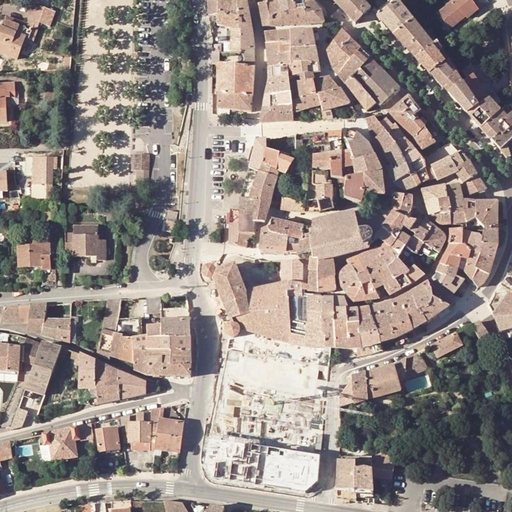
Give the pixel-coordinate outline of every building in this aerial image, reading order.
[(284,14),(280,2),(279,0),(256,0),(257,5),(263,28),(271,27),(269,18),(280,15),(284,14)] [(305,17),(321,12),(312,0),(287,0),(280,2),(284,14),(304,10),(305,17)] [(371,10),(362,0),(361,0),(332,0),(357,23),(370,10),(371,10)] [(376,17),(397,1),(396,0),(390,0),(377,11),(374,8),(373,13),(376,17)] [(459,0),(455,3),(453,1),(437,14),(449,29),(465,16),(464,15),(476,6),(470,0),(459,0)] [(393,35),(413,21),(397,1),(376,17),(393,35)] [(218,17),(218,3),(208,2),(209,17),(218,17)] [(218,3),(218,17),(218,23),(217,26),(232,29),(232,42),(232,53),(240,53),(242,51),(242,30),(241,30),(238,3),(231,3),(218,3)] [(242,30),(242,51),(255,51),(253,31),(247,3),(238,3),(241,30),(242,30)] [(476,6),(464,15),(465,16),(467,19),(479,10),(476,6)] [(50,26),(55,12),(44,7),(31,7),(26,18),(40,23),(40,22),(50,26)] [(304,10),(284,14),(280,15),(282,27),(325,24),(321,12),(305,17),(304,10)] [(269,18),(271,27),(282,27),(280,15),(269,18)] [(9,22),(19,26),(24,28),(26,24),(10,17),(9,22)] [(25,21),(27,22),(35,24),(32,31),(29,39),(26,37),(23,46),(27,47),(29,40),(33,42),(34,40),(40,23),(26,18),(25,21)] [(413,21),(393,35),(416,60),(433,46),(413,21)] [(19,26),(9,22),(8,25),(6,29),(17,33),(19,26)] [(24,28),(32,31),(35,24),(27,22),(26,24),(24,28)] [(290,33),(291,44),(291,50),(306,50),(306,49),(315,48),(312,31),(307,31),(290,33)] [(340,51),(350,39),(342,31),(327,51),(330,63),(340,51)] [(450,41),(456,48),(468,39),(462,31),(450,41)] [(291,44),(290,33),(264,35),(265,44),(279,44),(291,44)] [(361,49),(350,39),(340,51),(352,60),(361,49)] [(45,44),(34,40),(33,42),(31,47),(42,51),(45,44)] [(429,74),(449,60),(446,56),(437,42),(433,46),(416,60),(429,74)] [(279,44),(265,44),(268,68),(281,67),(280,51),(279,44)] [(306,50),(291,50),(292,63),(318,63),(315,48),(306,49),(306,50)] [(371,59),(361,49),(352,60),(338,77),(345,85),(352,79),(371,59)] [(292,63),(291,50),(280,51),(281,67),(292,66),(292,63)] [(330,63),(333,70),(338,77),(352,60),(340,51),(330,63)] [(25,63),(26,59),(19,56),(17,60),(16,59),(15,63),(24,66),(25,63)] [(35,67),(37,62),(26,59),(25,63),(35,67)] [(220,65),(219,65),(218,95),(253,98),(254,72),(255,59),(244,59),(245,67),(220,65)] [(361,89),(380,69),(371,59),(352,79),(361,89)] [(462,83),(463,83),(459,76),(450,62),(449,60),(429,74),(448,95),(463,84),(462,83)] [(292,66),(293,78),(312,76),(320,74),(318,63),(292,63),(292,66)] [(269,80),(289,78),(293,78),(292,66),(281,67),(268,68),(269,80)] [(380,69),(361,89),(376,105),(377,104),(380,108),(385,104),(401,90),(380,69)] [(462,83),(463,84),(478,107),(489,100),(473,75),(463,83),(462,83)] [(340,90),(331,78),(323,79),(324,85),(314,87),(316,96),(319,96),(340,90)] [(376,105),(361,89),(352,79),(345,85),(354,96),(366,112),(367,112),(376,105)] [(298,83),(300,99),(300,100),(316,96),(314,87),(313,81),(298,83)] [(291,94),(290,82),(278,84),(280,95),(291,94)] [(278,84),(268,85),(266,97),(280,95),(278,84)] [(463,84),(448,95),(466,114),(478,107),(463,84)] [(340,90),(319,96),(322,106),(323,112),(350,105),(340,90)] [(292,102),(291,94),(280,95),(266,97),(264,108),(292,106),(292,102)] [(253,98),(218,95),(218,110),(252,113),(253,98)] [(322,106),(319,96),(316,96),(300,100),(300,99),(292,102),(292,106),(264,108),(261,124),(291,121),(301,121),(301,112),(311,108),(322,106)] [(489,100),(496,107),(499,103),(501,102),(495,96),(489,100)] [(409,97),(390,114),(396,122),(411,110),(416,116),(421,112),(409,97)] [(496,107),(489,100),(478,107),(466,114),(481,130),(501,112),(496,107)] [(501,112),(507,119),(510,116),(505,109),(501,112)] [(413,138),(426,127),(430,123),(421,112),(416,116),(411,110),(396,122),(413,138)] [(501,112),(481,130),(487,136),(507,119),(501,112)] [(511,114),(510,116),(507,119),(487,136),(492,142),(500,133),(502,136),(511,127),(511,114)] [(384,154),(395,146),(379,125),(374,118),(366,120),(369,127),(370,136),(383,153),(384,154)] [(379,125),(395,146),(401,155),(413,148),(405,139),(404,140),(395,125),(392,126),(386,120),(379,125)] [(413,138),(415,140),(422,151),(436,143),(426,127),(413,138)] [(507,145),(511,141),(511,127),(502,136),(500,133),(492,142),(500,152),(507,145)] [(354,143),(357,135),(347,132),(344,139),(354,143)] [(349,154),(354,166),(366,161),(376,158),(368,144),(359,136),(357,135),(354,143),(344,139),(349,154)] [(286,157),(296,160),(296,155),(296,136),(285,137),(285,156),(286,157)] [(268,140),(270,151),(285,156),(285,137),(268,140)] [(249,169),(259,173),(261,174),(263,166),(267,150),(270,151),(268,140),(256,142),(249,169)] [(507,159),(510,158),(509,152),(507,145),(500,152),(507,159)] [(406,166),(405,166),(401,155),(395,146),(384,154),(391,167),(392,166),(395,172),(406,166)] [(57,147),(56,158),(65,158),(65,147),(57,147)] [(413,148),(401,155),(405,166),(408,164),(411,169),(424,163),(413,149),(413,148)] [(286,157),(285,156),(270,151),(267,150),(263,166),(278,172),(286,157)] [(459,173),(459,169),(470,162),(461,152),(456,155),(451,158),(431,169),(436,180),(437,183),(456,174),(459,173)] [(137,153),(136,169),(139,169),(140,157),(150,157),(151,153),(137,153)] [(339,181),(340,181),(343,182),(343,181),(343,172),(355,170),(354,166),(349,154),(331,156),(332,172),(331,172),(332,180),(339,181)] [(313,158),(313,171),(331,172),(332,172),(331,156),(330,156),(313,158)] [(25,177),(33,177),(34,158),(26,157),(25,177)] [(139,169),(138,181),(148,182),(150,157),(140,157),(139,169)] [(296,160),(286,157),(278,172),(280,173),(280,174),(285,176),(287,177),(291,169),(296,160)] [(35,177),(34,200),(52,200),(53,188),(54,188),(54,170),(58,170),(58,159),(54,159),(34,158),(33,177),(35,177)] [(373,175),(382,172),(376,158),(366,161),(373,175)] [(366,177),(364,193),(364,194),(386,197),(383,172),(382,172),(373,175),(366,161),(354,166),(355,170),(356,178),(366,177)] [(459,173),(456,174),(464,184),(478,176),(470,162),(459,169),(459,173)] [(405,166),(406,166),(409,173),(411,178),(425,170),(424,163),(411,169),(408,164),(405,166)] [(261,174),(278,179),(280,174),(280,173),(278,172),(263,166),(261,174)] [(397,187),(399,188),(401,190),(402,190),(403,191),(405,191),(406,191),(407,191),(413,189),(417,188),(411,178),(409,173),(406,166),(395,172),(392,166),(391,167),(388,169),(390,176),(394,183),(396,185),(397,187)] [(0,190),(9,190),(8,169),(0,169),(0,190)] [(257,223),(264,224),(265,223),(270,207),(274,191),(255,186),(259,173),(249,169),(241,199),(241,206),(240,210),(240,217),(255,217),(255,223),(257,223)] [(430,180),(427,181),(436,180),(431,169),(425,170),(430,180)] [(425,170),(411,178),(417,188),(418,187),(417,187),(427,181),(430,180),(425,170)] [(255,186),(274,191),(278,179),(261,174),(259,173),(255,186)] [(328,175),(313,174),(313,187),(317,189),(317,200),(318,204),(319,213),(334,210),(333,201),(333,197),(332,190),(332,183),(329,183),(328,175)] [(478,176),(464,184),(466,188),(470,196),(478,193),(479,195),(485,193),(485,191),(487,191),(478,176)] [(364,193),(366,177),(356,178),(346,180),(346,186),(344,200),(352,202),(355,191),(361,191),(364,193)] [(446,187),(451,212),(451,216),(465,213),(462,202),(463,202),(459,185),(446,187)] [(451,212),(446,187),(446,186),(434,189),(422,191),(426,203),(438,200),(439,213),(451,212)] [(355,191),(352,202),(362,205),(364,194),(364,193),(361,191),(355,191)] [(392,212),(393,213),(410,220),(412,207),(413,204),(413,198),(394,193),(392,212)] [(32,199),(32,197),(24,197),(24,206),(32,206),(32,199)] [(282,212),(305,213),(305,206),(291,200),(283,199),(282,199),(281,211),(282,212)] [(440,225),(451,225),(451,216),(451,212),(439,213),(438,200),(426,203),(429,214),(431,219),(433,222),(437,224),(440,225)] [(465,213),(451,216),(451,225),(457,226),(466,224),(477,219),(476,203),(463,202),(462,202),(465,213)] [(477,219),(480,223),(485,229),(485,230),(498,229),(498,228),(504,228),(504,225),(498,224),(498,203),(476,203),(477,219)] [(120,208),(100,208),(100,215),(108,214),(109,221),(120,222),(120,208)] [(178,211),(169,209),(168,219),(177,221),(178,211)] [(46,211),(46,221),(50,221),(62,220),(62,210),(46,211)] [(240,217),(240,210),(230,210),(230,233),(240,233),(240,217)] [(311,229),(310,241),(312,254),(313,258),(312,258),(311,260),(319,260),(319,262),(333,260),(368,250),(368,248),(371,247),(372,244),(371,243),(372,242),(373,241),(373,239),(373,238),(373,236),(372,234),(372,233),(370,231),(368,230),(365,230),(364,229),(360,230),(355,211),(312,221),(311,229)] [(416,223),(410,222),(410,220),(393,213),(383,229),(396,240),(391,248),(400,256),(405,248),(410,241),(410,240),(406,238),(407,238),(401,233),(404,228),(410,232),(416,223)] [(249,235),(255,235),(257,223),(255,223),(255,217),(240,217),(240,233),(230,233),(230,246),(246,248),(248,239),(249,235)] [(177,221),(168,219),(166,230),(175,231),(177,221)] [(410,232),(407,238),(406,238),(410,240),(410,239),(414,238),(423,244),(433,227),(427,220),(424,224),(416,235),(410,232)] [(265,229),(263,230),(263,235),(284,238),(287,224),(272,221),(271,222),(269,228),(267,228),(265,229)] [(416,223),(410,232),(416,235),(424,224),(416,223)] [(475,224),(476,233),(484,234),(485,234),(485,230),(485,229),(480,223),(475,224)] [(300,254),(304,228),(287,224),(284,238),(288,239),(286,255),(300,254)] [(75,234),(66,234),(66,258),(92,258),(98,258),(98,261),(107,261),(106,241),(100,241),(100,236),(99,236),(98,227),(75,227),(75,234)] [(423,244),(424,245),(427,248),(439,255),(445,242),(445,240),(444,238),(441,234),(433,227),(423,244)] [(310,241),(311,229),(304,228),(300,254),(312,254),(310,241)] [(401,233),(407,238),(410,232),(404,228),(401,233)] [(391,248),(396,240),(383,229),(377,235),(377,238),(386,245),(387,244),(391,248)] [(483,244),(498,247),(498,243),(498,229),(485,230),(485,234),(484,234),(483,238),(484,238),(483,244)] [(450,230),(450,238),(449,245),(462,245),(462,233),(463,233),(463,230),(450,230)] [(494,260),(498,247),(483,244),(484,238),(483,238),(480,236),(463,233),(462,233),(462,245),(472,251),(481,254),(481,257),(494,260)] [(284,238),(263,235),(260,252),(261,254),(286,255),(288,239),(284,238)] [(405,248),(412,254),(417,256),(424,245),(423,244),(414,238),(410,239),(410,240),(410,241),(405,248)] [(24,246),(17,246),(19,268),(42,267),(42,270),(51,269),(50,239),(23,240),(24,246)] [(386,245),(379,250),(378,251),(385,262),(388,269),(398,261),(398,260),(400,256),(391,248),(387,244),(386,245)] [(462,258),(469,260),(472,251),(462,245),(449,245),(449,249),(441,265),(458,269),(461,262),(462,258)] [(424,254),(435,261),(439,255),(427,248),(424,254)] [(378,251),(379,250),(378,249),(368,254),(373,261),(375,265),(384,285),(392,280),(388,269),(385,262),(378,251)] [(479,270),(476,268),(481,257),(481,254),(472,251),(469,260),(468,264),(465,272),(472,281),(478,270),(479,270)] [(364,256),(361,257),(367,270),(375,265),(373,261),(368,254),(364,256)] [(361,257),(348,262),(349,267),(350,267),(358,278),(368,273),(367,270),(361,257)] [(494,260),(481,257),(476,268),(479,270),(478,270),(489,275),(494,260)] [(287,261),(288,284),(289,283),(303,286),(303,265),(297,260),(287,261)] [(319,260),(311,260),(308,286),(308,292),(319,294),(319,279),(328,278),(335,279),(335,275),(334,267),(333,260),(319,262),(319,260)] [(226,269),(223,261),(208,268),(209,268),(210,268),(212,268),(213,269),(214,269),(214,270),(215,271),(216,272),(216,273),(226,269)] [(403,266),(398,261),(388,269),(392,280),(394,279),(401,291),(412,285),(424,276),(415,268),(408,273),(403,266)] [(458,270),(464,271),(465,272),(468,264),(461,262),(458,269),(458,270)] [(238,328),(238,329),(253,333),(259,336),(281,342),(291,345),(302,347),(312,348),(316,348),(325,348),(323,319),(322,298),(315,299),(308,298),(308,308),(307,311),(307,315),(308,318),(308,324),(300,322),(300,317),(293,318),(290,318),(290,309),(290,298),(289,283),(288,284),(246,293),(236,267),(237,267),(237,265),(226,269),(216,273),(216,274),(216,275),(216,276),(216,277),(215,278),(215,279),(213,280),(224,307),(225,307),(233,326),(234,326),(235,326),(236,326),(237,327),(238,328)] [(386,290),(383,285),(384,285),(375,265),(367,270),(368,273),(379,300),(380,300),(388,297),(384,291),(386,290)] [(458,269),(441,265),(436,272),(454,279),(456,276),(458,270),(458,269)] [(353,285),(361,283),(358,278),(350,267),(349,267),(343,272),(342,272),(341,273),(341,274),(340,276),(340,277),(340,279),(340,283),(341,286),(342,288),(346,293),(353,285)] [(208,280),(212,280),(213,280),(215,279),(215,278),(216,277),(216,276),(216,275),(216,274),(216,273),(216,272),(215,271),(214,270),(214,269),(213,269),(212,268),(210,268),(209,268),(208,268),(207,269),(204,272),(204,277),(208,280)] [(477,288),(485,283),(489,275),(478,270),(472,281),(477,288)] [(454,279),(436,272),(432,280),(444,287),(454,294),(464,280),(456,276),(454,279)] [(368,273),(358,278),(361,283),(364,290),(367,301),(379,300),(368,273)] [(319,279),(319,294),(329,293),(328,278),(319,279)] [(336,291),(337,289),(335,279),(328,278),(329,293),(335,292),(336,291)] [(394,279),(392,280),(384,285),(383,285),(386,290),(390,296),(401,291),(394,279)] [(302,297),(303,286),(289,283),(290,298),(298,298),(302,298),(302,297)] [(361,283),(353,285),(346,293),(355,303),(367,301),(364,290),(361,283)] [(411,294),(419,310),(420,311),(430,304),(432,298),(440,302),(442,296),(431,290),(431,286),(428,283),(411,294)] [(511,292),(494,315),(495,318),(511,318),(511,292)] [(413,332),(407,318),(419,310),(411,294),(398,300),(385,305),(378,307),(382,319),(387,317),(395,341),(406,335),(413,332)] [(454,302),(442,296),(440,302),(449,307),(455,303),(454,302)] [(161,310),(160,297),(149,298),(150,312),(161,311),(161,310)] [(299,307),(308,308),(308,298),(302,297),(302,298),(298,298),(299,307)] [(420,311),(426,324),(439,315),(445,310),(449,307),(440,302),(432,298),(430,304),(420,311)] [(102,332),(116,335),(119,320),(122,299),(108,300),(101,331),(102,333),(102,332)] [(336,349),(334,322),(334,299),(330,299),(329,310),(329,319),(323,319),(325,348),(331,348),(336,349)] [(345,299),(334,299),(334,322),(347,320),(346,311),(350,311),(345,299)] [(46,321),(47,306),(31,307),(29,324),(28,324),(27,331),(45,337),(46,321)] [(3,309),(1,326),(28,324),(29,324),(31,307),(3,309)] [(300,314),(300,317),(308,318),(307,315),(307,311),(308,308),(299,307),(299,308),(290,309),(290,318),(293,318),(293,315),(300,314)] [(382,319),(378,307),(370,308),(374,321),(378,333),(380,345),(381,345),(395,341),(387,317),(382,319)] [(378,333),(374,321),(370,308),(358,310),(359,326),(360,337),(378,333)] [(161,310),(161,311),(162,321),(191,320),(189,309),(171,310),(161,310)] [(348,327),(359,326),(358,310),(350,311),(346,311),(347,320),(348,327)] [(426,324),(420,311),(419,310),(407,318),(413,332),(422,326),(426,324)] [(116,335),(122,337),(121,339),(134,340),(134,339),(142,338),(141,318),(119,320),(116,335)] [(511,318),(495,318),(498,324),(500,330),(501,333),(511,330),(511,318)] [(191,320),(162,321),(162,326),(162,334),(174,334),(173,328),(191,327),(191,320)] [(361,349),(360,346),(360,337),(359,326),(348,327),(347,320),(334,322),(336,349),(338,349),(357,350),(361,349)] [(71,322),(71,321),(46,321),(45,337),(70,343),(71,322)] [(483,346),(493,340),(481,322),(479,322),(470,327),(483,346)] [(162,339),(162,334),(162,326),(148,327),(148,337),(142,338),(134,339),(134,340),(134,352),(148,350),(191,352),(191,338),(162,339)] [(237,336),(239,330),(238,329),(238,328),(237,327),(236,326),(235,326),(234,326),(233,326),(232,326),(227,331),(230,337),(237,336)] [(415,337),(425,331),(422,326),(413,332),(415,337)] [(162,334),(162,339),(191,338),(191,327),(173,328),(174,334),(162,334)] [(122,337),(116,335),(102,332),(102,333),(97,355),(110,360),(111,356),(118,359),(121,339),(122,337)] [(360,337),(360,346),(361,349),(373,347),(380,345),(378,333),(360,337)] [(395,341),(397,345),(408,340),(406,335),(395,341)] [(462,347),(456,335),(443,341),(431,347),(437,360),(462,347)] [(23,361),(35,365),(42,344),(37,341),(31,339),(26,337),(25,340),(20,339),(20,346),(19,361),(23,361)] [(134,364),(134,352),(134,340),(121,339),(118,359),(133,363),(134,364)] [(19,361),(20,346),(0,344),(0,370),(18,372),(19,361)] [(45,396),(61,349),(42,344),(35,365),(25,390),(34,393),(45,396)] [(373,347),(375,353),(383,351),(381,345),(380,345),(373,347)] [(148,350),(134,352),(134,364),(133,363),(133,370),(148,376),(149,376),(149,358),(148,350)] [(191,352),(148,350),(149,358),(163,359),(163,366),(191,367),(191,352)] [(78,361),(80,362),(81,355),(72,352),(71,359),(78,361)] [(398,382),(405,379),(428,369),(419,353),(406,359),(404,360),(394,366),(398,382)] [(95,389),(96,362),(82,355),(81,355),(80,362),(78,390),(88,390),(95,389)] [(149,358),(149,376),(163,377),(163,366),(163,359),(149,358)] [(96,362),(95,389),(97,389),(98,399),(98,405),(120,401),(119,372),(96,362)] [(163,377),(191,377),(191,367),(163,366),(163,377)] [(398,382),(394,366),(389,368),(366,374),(368,397),(368,401),(401,392),(398,382)] [(120,401),(146,395),(147,384),(119,372),(120,401)] [(354,404),(362,402),(368,401),(368,397),(366,374),(352,378),(353,381),(354,404)] [(353,381),(340,396),(341,408),(354,404),(353,381)] [(146,395),(160,392),(159,389),(156,386),(147,384),(146,395)] [(98,399),(97,389),(95,389),(88,390),(88,399),(98,399)] [(34,393),(25,390),(23,396),(32,399),(34,393)] [(184,424),(170,407),(161,408),(160,420),(184,424)] [(152,411),(151,423),(144,423),(137,423),(130,423),(130,416),(121,418),(122,432),(130,433),(130,438),(130,443),(132,443),(132,451),(155,451),(156,450),(156,443),(159,423),(160,420),(161,408),(152,411)] [(18,410),(11,431),(21,428),(22,427),(23,425),(24,423),(27,414),(18,410)] [(159,423),(156,443),(156,450),(180,453),(184,424),(160,420),(159,423)] [(93,438),(91,424),(78,428),(80,441),(93,438)] [(231,438),(231,442),(238,442),(238,435),(247,435),(247,425),(223,425),(223,438),(231,438)] [(80,441),(78,428),(43,435),(45,446),(50,445),(53,461),(78,458),(75,442),(80,441)] [(119,451),(116,428),(96,431),(100,453),(119,451)] [(213,480),(256,487),(262,447),(210,440),(205,466),(213,480)] [(0,461),(13,458),(11,443),(0,445),(0,461)] [(269,448),(262,447),(256,487),(263,487),(269,448)] [(384,471),(394,472),(396,456),(397,447),(371,459),(372,469),(372,470),(378,471),(384,471)] [(269,448),(263,487),(305,494),(318,484),(321,455),(269,448)] [(54,467),(78,463),(78,458),(53,461),(54,467)] [(361,463),(360,467),(372,469),(371,459),(361,458),(361,463)] [(356,466),(356,462),(338,461),(337,491),(356,492),(355,466),(356,466)] [(372,469),(360,467),(356,466),(355,466),(356,492),(364,493),(373,493),(372,470),(372,469)] [(383,479),(393,480),(394,472),(384,471),(383,479)] [(356,492),(337,491),(337,499),(356,502),(356,492)] [(131,511),(131,501),(112,502),(112,511),(131,511)] [(187,511),(183,503),(164,503),(165,511),(187,511)]
